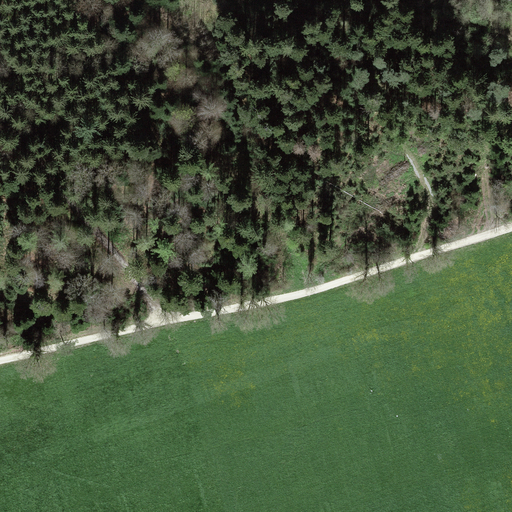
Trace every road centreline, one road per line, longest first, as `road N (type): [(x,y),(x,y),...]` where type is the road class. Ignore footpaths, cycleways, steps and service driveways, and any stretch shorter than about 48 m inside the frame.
road 1 (track): [(0,363),(292,297),(511,227)]
road 2 (track): [(0,108),(122,256),(160,327)]
